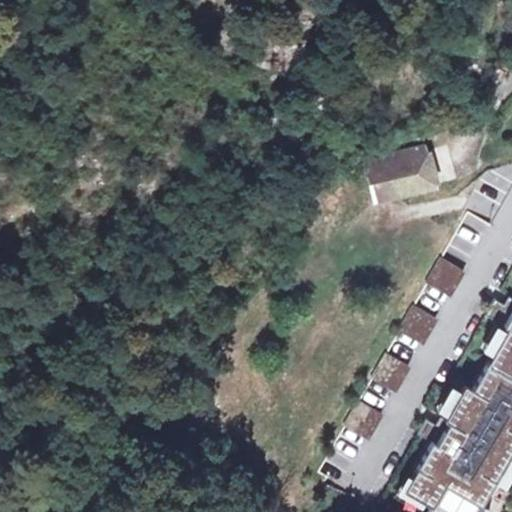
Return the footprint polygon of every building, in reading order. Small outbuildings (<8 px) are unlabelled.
[(386,161),(395,194),(430,184),(421,151),(386,161)] [(375,200),(395,194),(386,161),(366,167),(375,200)] [(440,258),(427,281),(448,292),(460,269),(440,258)] [(511,511),(511,294),(508,292),(504,301),(494,296),(490,303),(485,312),(507,323),(474,385),(466,381),(447,416),(443,414),(438,422),(428,417),(425,424),(421,432),(434,439),(407,489),(435,503),(432,509),(437,511),(511,511)] [(414,306),(401,329),(422,341),(434,317),(414,306)] [(387,355),(375,378),(395,389),(408,366),(387,355)] [(361,403),(349,426),(369,437),(382,414),(361,403)]
